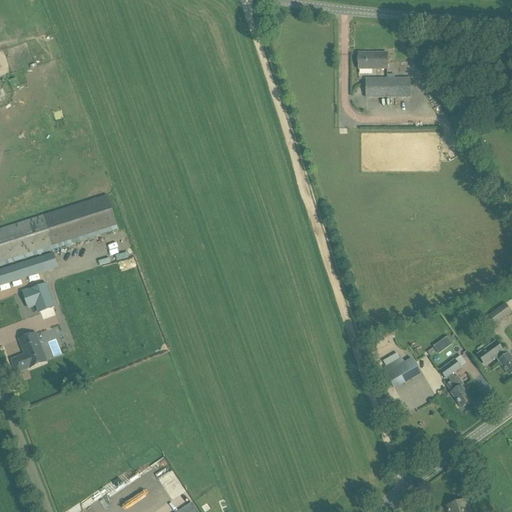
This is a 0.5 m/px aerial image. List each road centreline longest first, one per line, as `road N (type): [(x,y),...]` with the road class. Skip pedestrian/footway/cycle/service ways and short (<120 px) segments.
road 1 (unclassified): [(244,0),(400,489)]
road 2 (tertiary): [(511,24),(289,0)]
road 3 (tertiary): [(400,489),(511,410)]
road 4 (unclassified): [(49,511),(0,387)]
